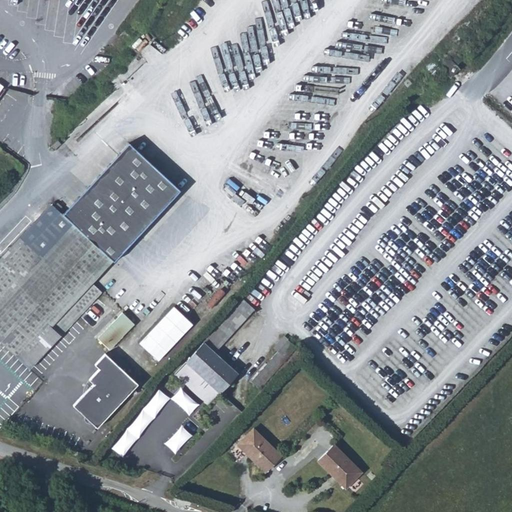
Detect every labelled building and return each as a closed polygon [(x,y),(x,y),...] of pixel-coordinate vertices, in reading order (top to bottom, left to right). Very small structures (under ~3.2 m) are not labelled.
[(129,142),(63,213),(111,259),(113,261),(180,189),(129,142)] [(52,202),(0,258),(0,337),(29,365),(101,289),(91,280),(111,259),(63,213),(52,202)] [(243,297),(228,313),(240,324),(254,308),(243,297)] [(138,340),(156,358),(191,321),(172,304),(138,340)] [(122,309),(110,322),(121,333),(133,320),(122,309)] [(228,313),(204,339),(216,349),(240,324),(228,313)] [(110,322),(97,335),(108,345),(121,333),(110,322)] [(289,336),(273,354),(282,362),(289,354),(287,353),(296,343),(289,336)] [(216,349),(204,339),(187,358),(221,389),(238,370),(216,349)] [(105,352),(95,363),(99,366),(88,377),(92,381),(73,402),(97,426),(136,381),(105,352)] [(273,354),(252,376),(260,383),(275,367),(277,368),(282,362),(273,354)] [(279,450),(253,424),(237,441),(264,466),(279,450)] [(360,466),(333,439),(317,455),(344,481),(360,466)]
